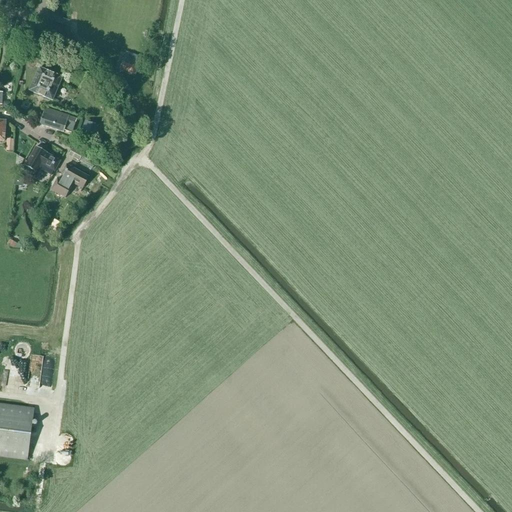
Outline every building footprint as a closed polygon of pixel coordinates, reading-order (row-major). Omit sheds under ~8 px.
[(9,54),(14,56),(19,45),(13,43),(9,54)] [(120,69),(135,75),(138,67),(122,62),(120,69)] [(29,91),(52,101),(62,78),(39,68),(29,91)] [(69,117),(45,108),(39,125),(64,133),(64,132),(72,134),(77,120),(69,117)] [(80,133),(89,135),(92,125),(83,122),(80,133)] [(36,173),(41,164),(54,172),(60,162),(47,155),(47,154),(36,147),(25,166),(36,173)] [(72,148),(69,155),(79,161),(83,154),(72,148)] [(88,177),(66,165),(61,175),(64,177),(61,181),(57,179),(50,190),(65,198),(71,187),(70,186),(72,183),(82,189),(88,177)] [(39,184),(44,187),(48,180),(43,177),(39,184)] [(46,235),(54,238),(56,232),(49,229),(46,235)] [(7,245),(13,249),(16,244),(10,240),(7,245)] [(23,345),(22,345),(21,345),(20,345),(19,346),(18,346),(18,347),(17,348),(17,349),(16,350),(17,351),(17,352),(17,353),(18,354),(18,355),(19,355),(20,356),(21,356),(22,356),(23,356),(24,356),(25,355),(26,355),(26,354),(27,353),(27,352),(28,351),(28,350),(28,349),(27,348),(26,347),(26,346),(25,346),(24,345),(23,345)] [(0,457),(27,461),(34,409),(0,404),(0,457)] [(66,436),(65,435),(64,436),(63,436),(62,436),(61,437),(60,438),(60,439),(59,440),(59,441),(59,442),(59,443),(59,444),(60,445),(60,446),(61,446),(62,447),(63,448),(64,448),(65,448),(66,448),(67,448),(68,447),(69,446),(70,446),(70,445),(71,444),(71,443),(71,442),(71,441),(71,440),(70,439),(70,438),(69,437),(68,436),(67,436),(66,436)] [(64,452),(63,452),(62,452),(61,452),(60,453),(59,453),(58,454),(57,455),(57,456),(57,457),(56,458),(57,459),(57,460),(57,461),(58,462),(59,463),(60,463),(61,464),(62,464),(63,464),(64,464),(65,464),(66,463),(67,463),(67,462),(68,461),(69,460),(69,459),(69,458),(69,457),(69,456),(68,455),(67,454),(67,453),(66,453),(65,452),(64,452)]
